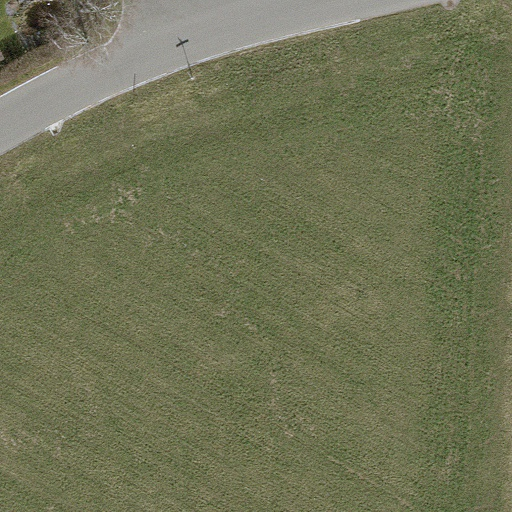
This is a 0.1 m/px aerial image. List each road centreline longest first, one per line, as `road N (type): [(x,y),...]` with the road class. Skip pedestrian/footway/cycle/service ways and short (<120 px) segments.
road 1 (tertiary): [(0,132),(203,33)]
road 2 (tertiary): [(203,33),(361,0)]
